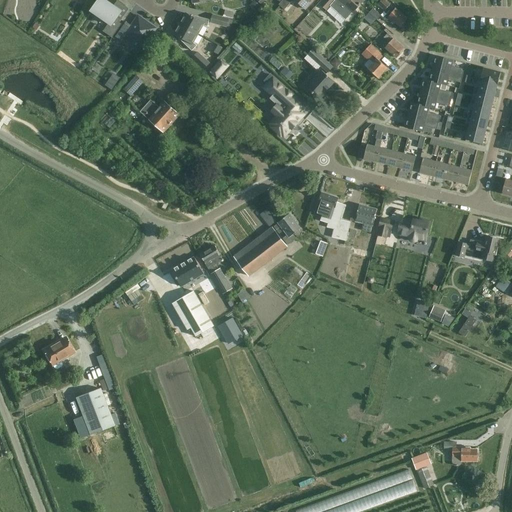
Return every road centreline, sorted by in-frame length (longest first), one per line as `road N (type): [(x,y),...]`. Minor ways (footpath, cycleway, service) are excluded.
road 1 (unclassified): [(0,340),(93,291),(147,250)]
road 2 (residential): [(319,157),(327,167),(480,205)]
road 3 (unclassified): [(147,214),(0,133)]
road 4 (unclassified): [(429,35),(416,62),(319,157)]
road 5 (unclassified): [(185,230),(319,157)]
road 6 (residential): [(511,81),(480,205)]
